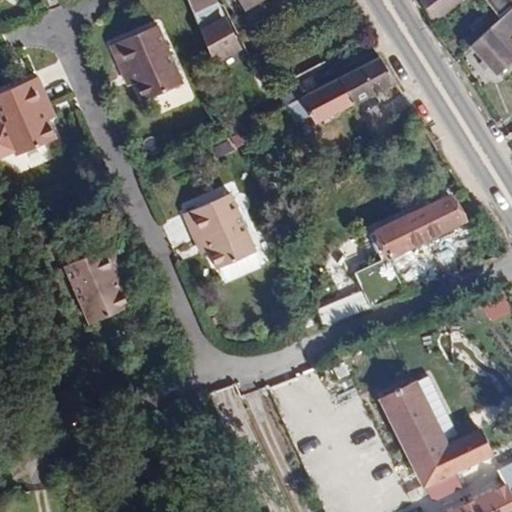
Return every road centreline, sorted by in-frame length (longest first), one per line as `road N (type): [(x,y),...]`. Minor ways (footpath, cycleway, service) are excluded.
road 1 (residential): [(55,26),(212,384)]
road 2 (residential): [(212,384),(511,268)]
road 3 (secondary): [(385,0),(511,206)]
road 4 (residential): [(0,475),(212,384)]
